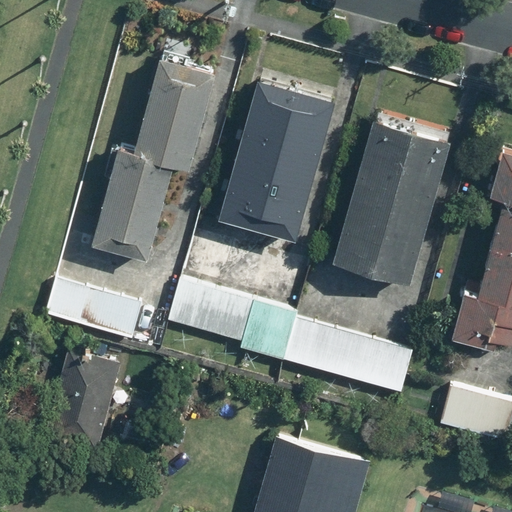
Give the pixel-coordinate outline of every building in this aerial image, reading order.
[(172,164),(189,168),(213,69),(155,55),(131,154),(172,164)] [(330,97),(252,76),(214,219),(292,239),(330,97)] [(446,140),(366,118),(327,260),(407,281),(446,140)] [(511,147),(498,144),(485,196),(499,199),(480,275),(467,272),(451,336),(496,347),(498,339),(511,342),(511,338),(511,147)] [(131,154),(110,149),(87,246),(148,260),(172,164),(131,154)] [(141,299),(56,277),(47,312),(132,334),(141,299)] [(243,337),(253,297),(175,278),(165,317),(243,337)] [(253,297),(243,337),(240,348),(285,359),(296,317),(298,309),(253,297)] [(296,317),(285,359),(403,389),(414,347),(296,317)] [(95,448),(118,360),(65,347),(43,435),(95,448)] [(511,416),(511,393),(447,377),(436,422),(506,440),(511,416)] [(259,511),(343,511),(357,457),(279,438),(259,511)] [(511,511),(511,505),(491,500),(487,511),(471,511),(476,496),(440,485),(435,505),(420,501),(417,511),(511,511)]
